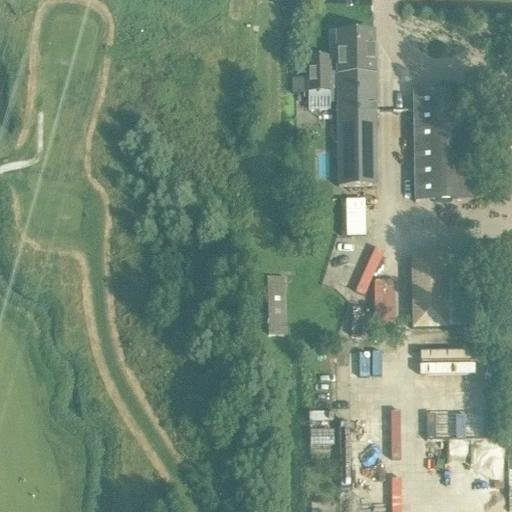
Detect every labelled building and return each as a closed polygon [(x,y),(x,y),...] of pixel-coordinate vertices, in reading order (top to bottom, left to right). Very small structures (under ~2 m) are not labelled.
[(330,111),(329,88),(337,88),(338,188),(376,189),(374,35),(336,35),(336,71),(330,71),(330,59),(308,60),(308,81),(293,81),(293,95),(304,95),(304,99),(308,99),(308,112),(330,111)] [(413,95),(416,203),(475,203),(473,95),(413,95)] [(413,258),(414,331),(448,330),(447,257),(413,258)] [(267,337),(286,337),(286,279),(267,279),(267,337)] [(306,366),(308,424),(332,423),(330,365),(306,366)]
